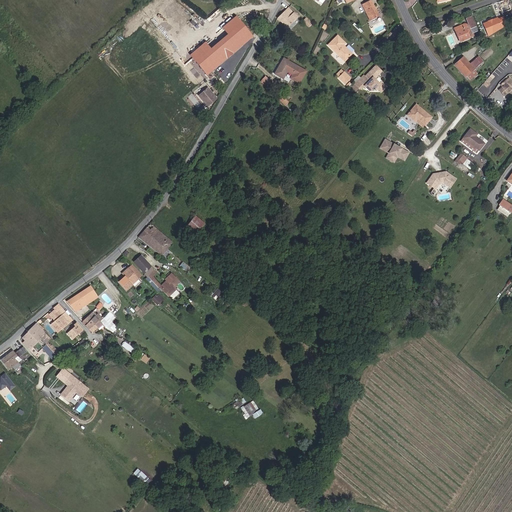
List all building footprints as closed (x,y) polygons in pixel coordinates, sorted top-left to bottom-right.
[(370,20),(380,16),(371,0),(369,0),(362,4),(370,20)] [(287,28),(298,17),(288,7),(277,18),(287,28)] [(306,24),(309,22),(302,14),(299,16),(306,24)] [(472,33),(479,30),(473,15),(465,18),(468,25),(472,33)] [(207,75),(253,36),(235,16),(190,55),(207,75)] [(488,36),(501,28),(497,18),(483,24),(488,36)] [(473,36),(472,33),(468,25),(465,24),(454,28),(460,42),(473,36)] [(335,52),(344,42),(337,36),(328,45),(335,52)] [(344,61),(352,54),(345,47),(344,48),(342,46),(344,43),(344,42),(335,52),(344,61)] [(463,57),(455,64),(466,76),(469,80),(477,73),(473,69),(480,64),(475,59),(469,65),(463,57)] [(299,83),(306,71),(284,59),(275,74),(283,79),(287,72),(292,75),(290,78),(299,83)] [(336,75),(337,76),(345,68),(344,67),(336,75)] [(337,76),(345,84),(353,76),(345,68),(337,76)] [(377,97),(378,96),(382,92),(379,89),(380,88),(381,87),(378,85),(377,85),(375,84),(381,78),(376,73),(365,84),(363,83),(357,89),(363,94),(365,93),(368,97),(372,97),(375,94),(377,97)] [(265,76),(261,81),(268,87),(272,82),(265,76)] [(491,85),(488,83),(491,79),(488,77),(482,84),(488,88),(491,85)] [(510,96),(511,94),(511,84),(510,83),(511,82),(508,78),(501,85),(503,87),(499,91),(503,96),(507,92),(510,96)] [(208,106),(217,99),(208,88),(199,95),(208,106)] [(425,125),(431,117),(416,104),(407,115),(415,121),(417,119),(425,125)] [(484,143),(475,136),(477,134),(470,129),(463,138),(479,150),(484,143)] [(479,133),(477,136),(486,143),(488,140),(479,133)] [(385,139),(380,148),(388,153),(386,158),(395,163),(398,157),(405,161),(410,152),(385,139)] [(463,164),(467,159),(461,154),(455,161),(459,164),(461,162),(463,164)] [(456,179),(445,172),(441,173),(442,174),(437,175),(436,174),(432,174),(426,183),(435,189),(439,184),(443,183),(450,188),(456,179)] [(511,205),(504,200),(500,206),(511,213),(511,205)] [(186,227),(195,235),(205,223),(195,216),(186,227)] [(167,249),(172,243),(150,224),(144,230),(167,249)] [(162,256),(167,249),(144,230),(138,237),(162,256)] [(146,277),(153,269),(141,256),(134,262),(146,277)] [(119,282),(126,289),(138,279),(128,268),(122,273),(125,276),(119,282)] [(175,290),(173,288),(179,282),(171,274),(166,279),(168,282),(162,288),(169,296),(175,290)] [(90,286),(67,301),(75,312),(97,297),(90,286)] [(157,305),(163,298),(158,293),(152,299),(157,305)] [(60,316),(65,312),(58,304),(53,308),(54,310),(60,316)] [(116,315),(123,307),(122,306),(114,313),(116,315)] [(129,318),(133,314),(126,306),(122,310),(129,318)] [(60,316),(54,310),(49,314),(55,321),(60,316)] [(102,324),(100,321),(102,319),(97,314),(96,314),(93,311),(82,321),(85,325),(91,320),(97,327),(102,324)] [(60,316),(55,321),(51,324),(58,332),(59,331),(72,320),(65,312),(60,316)] [(92,332),(97,327),(91,320),(85,325),(92,332)] [(39,338),(44,332),(36,323),(28,331),(28,332),(31,335),(36,340),(39,338)] [(67,334),(71,339),(82,330),(77,323),(74,325),(76,326),(67,334)] [(22,337),(25,341),(31,335),(28,332),(22,337)] [(47,342),(51,339),(44,332),(39,338),(45,344),(47,342)] [(45,344),(39,338),(36,340),(31,335),(25,341),(23,344),(30,350),(33,347),(38,352),(42,348),(53,361),(58,357),(49,348),(45,344)] [(134,354),(136,350),(125,342),(122,346),(134,354)] [(58,357),(61,355),(52,345),(51,346),(49,348),(58,357)] [(19,357),(27,351),(23,347),(15,353),(13,351),(1,360),(9,370),(12,367),(15,370),(20,365),(15,358),(17,356),(19,357)] [(144,353),(140,359),(147,363),(151,358),(144,353)] [(67,379),(72,372),(60,362),(55,369),(67,379)] [(0,388),(1,390),(6,386),(9,390),(15,386),(5,372),(0,375),(0,388)] [(77,382),(70,376),(64,384),(68,387),(61,395),(68,402),(75,393),(81,398),(88,390),(80,384),(79,385),(76,383),(77,382)] [(30,411),(33,405),(25,401),(22,407),(30,411)] [(77,409),(80,412),(87,405),(84,402),(77,409)] [(249,417),(255,413),(248,403),(243,406),(249,417)] [(146,485),(151,480),(139,468),(133,472),(146,485)]
